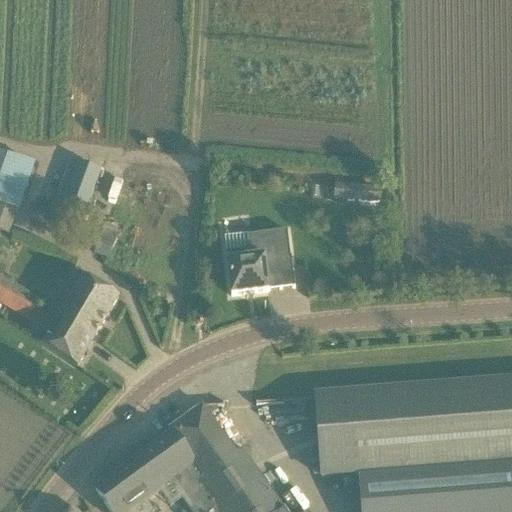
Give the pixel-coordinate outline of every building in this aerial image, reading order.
[(18,213),(32,162),(0,152),(0,223),(4,209),(18,213)] [(100,173),(78,165),(57,220),(79,228),(100,173)] [(348,189),(347,203),(380,206),(381,191),(348,189)] [(101,230),(95,256),(110,259),(115,234),(101,230)] [(289,258),(286,233),(247,239),(248,249),(246,253),(225,255),(231,298),(294,290),(290,258),(289,258)] [(118,299),(101,289),(81,277),(40,348),(77,370),(118,299)] [(0,278),(0,307),(30,325),(43,304),(0,278)] [(511,511),(511,382),(413,390),(314,398),(315,401),(316,418),(320,479),(357,476),(359,511),(511,511)] [(284,511),(268,490),(269,489),(253,466),(240,451),(236,454),(210,418),(202,407),(168,432),(171,435),(194,467),(173,483),(192,511),(284,511)] [(194,467),(171,435),(95,491),(107,507),(110,511),(131,511),(172,482),(173,483),(194,467)]
